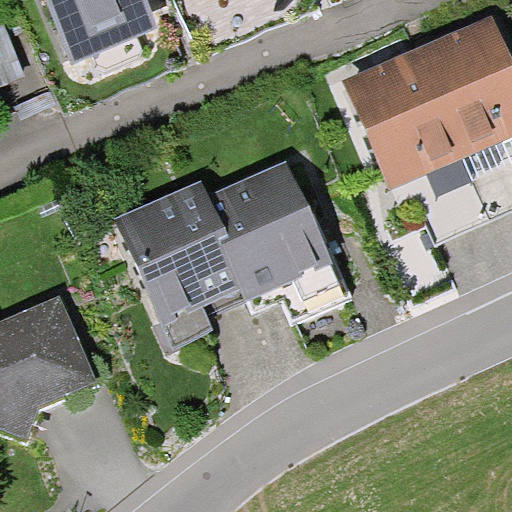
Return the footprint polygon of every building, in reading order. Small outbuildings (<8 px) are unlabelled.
[(142,0),(38,0),(71,72),(157,34),(142,0)] [(0,90),(27,81),(6,22),(0,24),(0,90)] [(511,67),(494,24),(343,86),(387,192),(430,174),(498,146),(511,140),(511,67)] [(205,180),(111,221),(169,353),(215,333),(210,321),(222,316),(248,305),(253,317),(286,303),(296,325),(352,300),(288,157),(210,191),(205,180)] [(57,298),(0,321),(0,433),(24,443),(37,411),(93,388),(57,298)]
